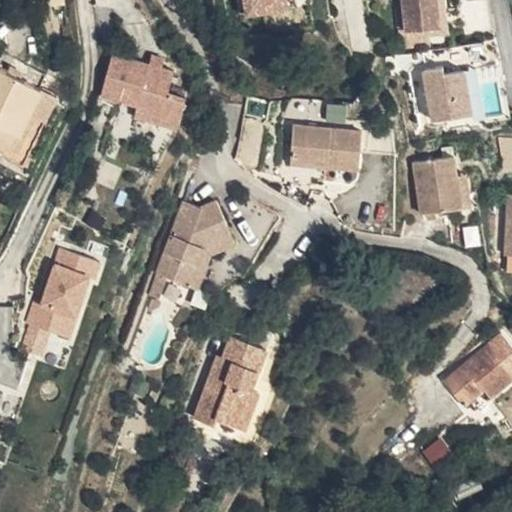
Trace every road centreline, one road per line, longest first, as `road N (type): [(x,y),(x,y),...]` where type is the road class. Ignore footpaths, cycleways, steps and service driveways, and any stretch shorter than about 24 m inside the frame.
road 1 (residential): [(474,328),(483,297),(455,261),(350,239),(235,175),(222,148),(218,86),(180,0)]
road 2 (residential): [(84,0),(91,81),(78,133),(0,276)]
